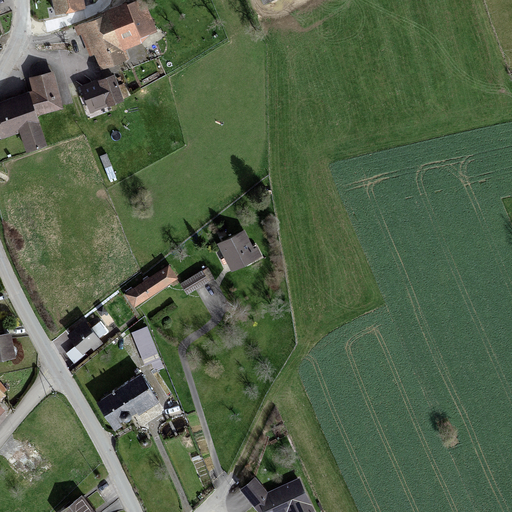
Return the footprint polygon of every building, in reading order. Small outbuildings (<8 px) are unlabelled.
[(53,0),(56,12),(84,6),(82,0),(53,0)] [(142,0),(134,0),(76,26),(89,54),(95,51),(101,65),(125,55),(120,45),(156,30),(142,0)] [(26,93),(33,115),(62,105),(51,70),(27,78),(32,91),(26,93)] [(123,99),(114,76),(82,87),(91,111),(123,99)] [(26,93),(0,101),(0,132),(18,127),(25,148),(42,143),(33,115),(26,93)] [(106,154),(100,157),(104,168),(110,165),(106,154)] [(242,230),(218,243),(232,269),(257,256),(242,230)] [(166,265),(125,293),(134,306),(175,278),(166,265)] [(200,272),(180,283),(185,293),(206,282),(200,272)] [(103,311),(99,314),(106,325),(110,322),(103,311)] [(81,321),(67,333),(83,352),(98,340),(81,321)] [(135,328),(121,337),(126,345),(140,336),(135,328)] [(7,331),(0,332),(0,356),(12,353),(7,331)] [(150,336),(136,341),(145,365),(151,362),(161,387),(168,384),(150,336)] [(138,375),(95,400),(109,426),(119,421),(117,418),(152,398),(138,375)] [(314,511),(299,479),(267,493),(254,478),(239,491),(256,511),(314,511)] [(90,511),(78,495),(56,511),(55,511),(90,511)]
